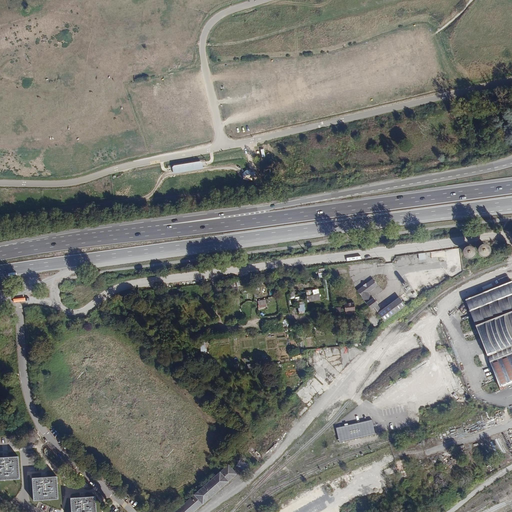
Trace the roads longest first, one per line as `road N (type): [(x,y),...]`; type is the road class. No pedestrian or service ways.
road 1 (unclassified): [(511,246),(492,235),(125,284),(78,313),(58,302)]
road 2 (primary): [(95,257),(511,203)]
road 3 (primary): [(511,159),(172,220),(161,229)]
road 4 (primary): [(511,186),(161,229)]
road 5 (unclassified): [(511,80),(221,146)]
road 6 (residential): [(21,300),(25,384),(35,416),(54,444),(135,511)]
road 7 (unclassified): [(221,146),(78,181),(0,183)]
road 8 (unclassified): [(221,146),(201,47),(205,30),(216,17),(262,0)]
road 9 (primary): [(161,229),(0,251)]
road 10 (track): [(309,318),(222,326),(213,274)]
